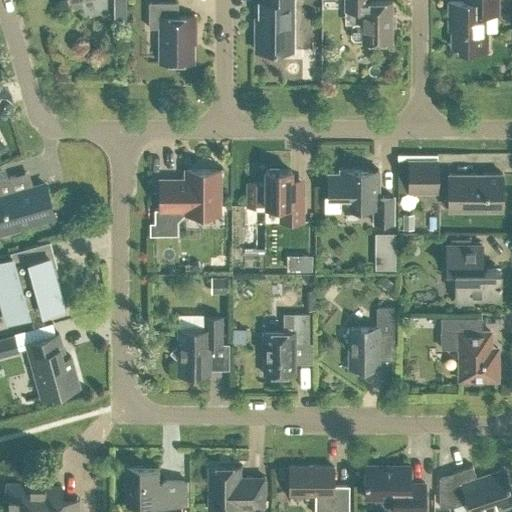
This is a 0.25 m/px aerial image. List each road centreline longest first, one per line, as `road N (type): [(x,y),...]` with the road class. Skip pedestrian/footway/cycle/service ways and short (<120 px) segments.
road 1 (residential): [(511,422),(178,414),(119,404),(122,129)]
road 2 (residential): [(122,129),(65,128),(37,116),(2,0)]
road 3 (residential): [(417,128),(225,129)]
road 4 (residential): [(225,129),(224,0)]
road 5 (residential): [(417,128),(418,0)]
